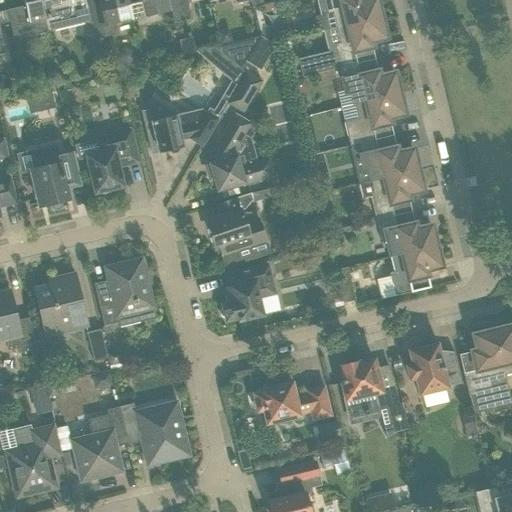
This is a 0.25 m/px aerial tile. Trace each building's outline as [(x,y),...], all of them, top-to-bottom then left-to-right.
[(21,0),(22,1),(24,6),(6,10),(10,27),(37,20),(41,34),(52,31),(49,18),(47,18),(42,0),(21,0)] [(91,21),(85,0),(42,0),(47,18),(49,18),(52,31),(91,21)] [(85,0),(91,21),(95,38),(112,34),(110,25),(119,23),(115,7),(128,4),(126,0),(85,0)] [(126,0),(128,4),(132,20),(132,19),(129,4),(138,2),(142,17),(171,10),(168,0),(126,0)] [(168,0),(171,10),(171,11),(187,7),(187,0),(168,0)] [(360,0),(323,0),(327,15),(332,14),(335,28),(381,17),(376,0),(360,0),(361,0),(360,0)] [(381,17),(335,28),(339,43),(334,44),(339,67),(375,59),(370,42),(386,38),(381,17)] [(260,36),(275,39),(277,28),(262,25),(260,36)] [(230,29),(218,31),(220,43),(232,41),(230,29)] [(260,36),(214,47),(222,54),(242,69),(246,62),(260,70),(275,45),(260,36)] [(195,51),(212,66),(222,54),(214,47),(195,51)] [(379,76),(375,59),(339,67),(345,91),(350,89),(354,104),(399,93),(394,73),(379,76)] [(293,64),(286,66),(288,79),(296,77),(293,64)] [(261,82),(246,72),(227,103),(242,112),(261,82)] [(304,78),(291,81),(294,94),(306,91),(304,78)] [(357,119),(352,120),(343,123),(349,146),(393,135),(389,118),(404,114),(399,93),(354,104),(357,119)] [(160,107),(141,111),(151,153),(158,151),(158,153),(167,151),(172,154),(176,153),(180,148),(182,147),(180,140),(188,138),(202,146),(217,120),(227,102),(220,98),(213,111),(208,108),(206,113),(202,111),(195,123),(178,127),(175,116),(163,119),(162,113),(160,107)] [(239,168),(234,149),(249,124),(234,115),(204,165),(206,171),(211,169),(217,191),(243,183),(243,185),(272,176),(267,160),(239,168)] [(110,189),(122,186),(116,160),(135,156),(129,131),(96,139),(100,155),(87,158),(95,193),(98,192),(101,194),(109,192),(110,189)] [(393,135),(349,146),(349,147),(358,144),(363,167),(368,166),(372,181),(417,170),(412,149),(397,153),(393,135)] [(316,143),(307,145),(309,154),(318,151),(316,143)] [(36,168),(30,170),(31,174),(28,174),(31,186),(34,185),(38,206),(48,204),(50,208),(54,210),(59,209),(62,205),(62,201),(68,199),(65,183),(79,179),(73,151),(58,155),(56,146),(32,152),(36,168)] [(321,152),(308,155),(310,167),(324,164),(321,152)] [(417,170),(372,181),(376,195),(370,197),(376,220),(411,211),(407,194),(422,190),(417,170)] [(0,205),(2,205),(2,206),(15,203),(9,177),(0,179),(0,205)] [(312,178),(298,181),(302,196),(315,192),(312,178)] [(328,178),(314,182),(317,193),(331,190),(328,178)] [(219,216),(206,220),(214,247),(218,245),(222,257),(226,269),(256,259),(252,247),(249,236),(263,231),(260,222),(259,219),(257,216),(254,214),(251,212),(248,212),(245,212),(241,213),(240,210),(244,208),(252,200),(250,194),(250,193),(215,204),(219,216)] [(411,211),(376,220),(382,243),(387,242),(390,257),(436,246),(431,225),(416,229),(411,211)] [(330,218),(324,220),(326,230),(337,228),(336,221),(330,218)] [(339,229),(326,232),(329,246),(343,242),(339,229)] [(394,271),(389,273),(392,284),(394,283),(397,295),(430,288),(426,270),(441,266),(436,246),(390,257),(394,271)] [(107,280),(93,284),(103,326),(116,323),(117,322),(118,322),(117,317),(137,312),(139,322),(156,318),(155,316),(154,308),(148,285),(151,284),(148,272),(145,273),(141,258),(104,267),(107,280)] [(221,305),(222,307),(219,310),(220,316),(224,318),(225,321),(237,318),(238,321),(262,315),(258,297),(274,294),(267,265),(225,275),(228,288),(220,290),(224,304),(221,305)] [(341,298),(342,303),(355,300),(347,267),(335,270),(341,298)] [(87,325),(74,274),(58,278),(59,283),(34,289),(45,335),(87,325)] [(18,353),(36,349),(28,317),(17,320),(9,289),(0,291),(0,340),(5,340),(8,350),(17,348),(18,353)] [(341,298),(333,300),(335,308),(343,306),(342,303),(341,298)] [(511,325),(493,330),(504,375),(511,373),(511,325)] [(106,358),(99,329),(86,332),(93,361),(106,358)] [(504,375),(493,330),(473,335),(476,350),(458,354),(468,397),(493,391),(490,379),(504,375)] [(419,395),(448,388),(447,384),(459,381),(460,383),(461,383),(453,352),(452,352),(453,354),(440,357),(437,343),(408,351),(411,365),(405,366),(409,380),(415,379),(419,395)] [(118,350),(106,353),(108,366),(122,363),(118,350)] [(342,364),(339,365),(343,380),(340,380),(341,384),(350,420),(364,416),(365,417),(370,416),(369,415),(377,413),(379,421),(375,423),(383,437),(392,431),(405,428),(407,428),(403,408),(398,409),(397,404),(388,366),(375,369),(373,360),(358,363),(357,361),(354,361),(351,359),(344,361),(342,364)] [(109,372),(91,376),(94,389),(112,385),(109,372)] [(57,382),(45,385),(48,397),(60,394),(57,382)] [(291,382),(273,387),(273,385),(272,384),(271,383),(270,383),(268,382),(267,382),(266,382),(265,383),(263,384),(262,385),(262,386),(262,387),(262,388),(262,389),(258,390),(258,392),(252,394),(253,399),(250,400),(253,407),(255,407),(257,412),(263,410),(266,424),(299,416),(299,414),(310,411),(313,420),(330,415),(323,386),(306,390),(307,395),(295,398),(291,382)] [(119,407),(128,444),(140,441),(146,466),(152,464),(152,461),(161,459),(166,461),(189,456),(178,409),(152,415),(150,408),(135,411),(133,403),(119,407)] [(128,444),(119,407),(106,410),(107,415),(87,419),(92,442),(72,447),(80,482),(96,478),(98,475),(108,472),(108,475),(122,472),(116,447),(128,444)] [(471,412),(461,414),(466,437),(476,435),(471,412)] [(14,446),(4,449),(11,475),(14,474),(19,497),(39,492),(38,488),(55,484),(48,458),(61,455),(54,424),(31,430),(30,425),(10,430),(14,446)] [(338,464),(333,465),(336,475),(349,471),(343,448),(334,450),(338,464)] [(248,459),(239,461),(241,470),(250,468),(248,459)] [(281,484),(277,484),(277,488),(276,489),(276,500),(268,501),(270,511),(308,511),(304,494),(307,493),(309,489),(309,487),(319,484),(317,476),(318,476),(314,462),(278,471),(281,484)] [(508,484),(480,491),(485,511),(492,511),(497,511),(496,511),(511,511),(511,494),(510,495),(508,484)]
